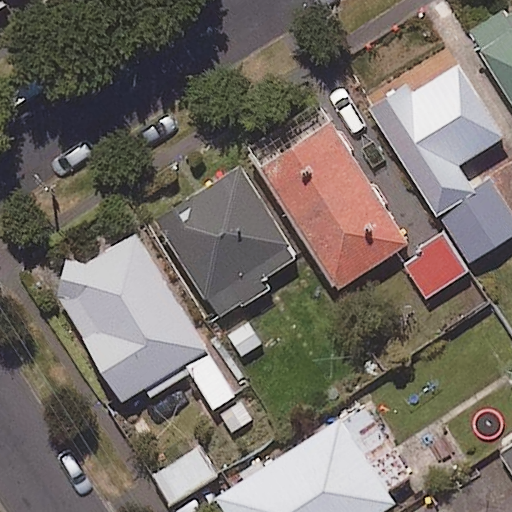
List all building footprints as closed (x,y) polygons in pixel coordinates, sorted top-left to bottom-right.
[(511,86),(511,10),(477,34),(511,86)] [(507,131),(454,49),(372,102),(473,259),(511,233),(511,205),(493,175),(478,185),(462,160),(507,131)] [(412,239),(334,116),(263,161),(341,284),(412,239)] [(306,261),(242,162),(160,215),(224,314),(306,261)] [(55,278),(126,397),(148,384),(152,392),(193,368),(216,406),(238,392),(214,355),(216,354),(140,227),(55,278)] [(470,267),(444,230),(406,258),(431,294),(470,267)] [(413,472),(368,400),(220,493),(232,511),(378,511),(399,499),(391,486),(413,472)] [(219,472),(202,444),(155,473),(172,501),(219,472)]
